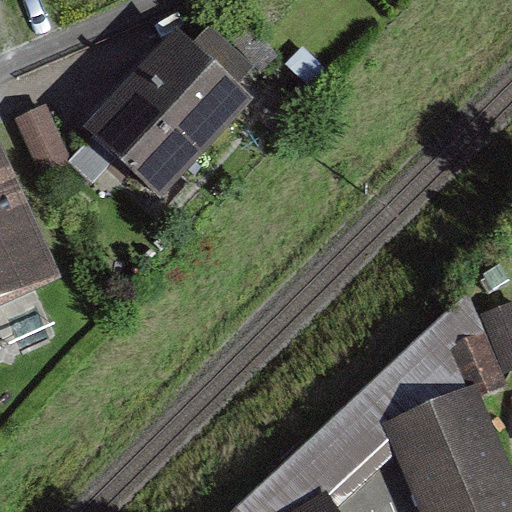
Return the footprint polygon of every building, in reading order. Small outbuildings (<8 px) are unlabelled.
[(249,110),(168,42),(77,151),(158,219),(249,110)] [(0,168),(0,325),(56,301),(0,168)] [(511,372),(511,295),(507,283),(476,296),(509,374),(511,372)] [(505,388),(467,301),(239,510),(241,511),(339,511),(405,453),(393,425),(472,393),(475,400),(505,388)] [(511,511),(511,490),(475,400),(472,393),(393,425),(405,453),(428,511),(511,511)]
